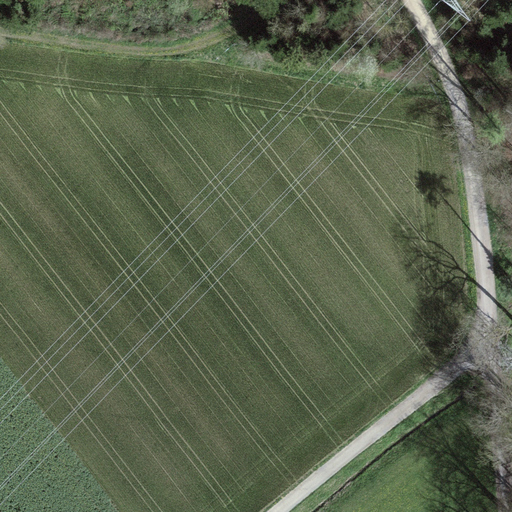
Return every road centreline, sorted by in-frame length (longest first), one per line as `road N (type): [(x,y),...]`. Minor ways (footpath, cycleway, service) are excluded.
road 1 (track): [(459,95),(0,33)]
road 2 (track): [(510,511),(487,268),(459,95)]
road 3 (track): [(295,511),(493,345)]
